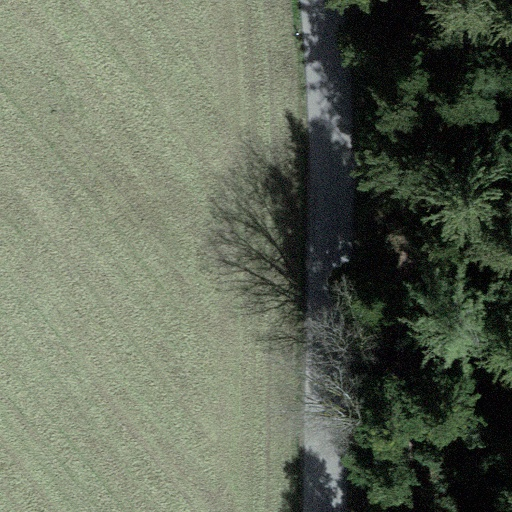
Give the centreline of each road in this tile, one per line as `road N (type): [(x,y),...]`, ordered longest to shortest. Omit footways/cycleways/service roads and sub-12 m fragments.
road 1 (unclassified): [(324,511),(327,240),(300,0)]
road 2 (track): [(322,194),(455,0)]
